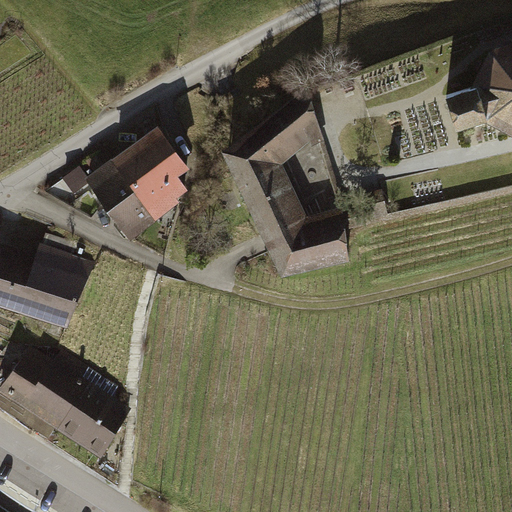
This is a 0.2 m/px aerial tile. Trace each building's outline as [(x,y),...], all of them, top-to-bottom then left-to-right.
[(478,109),(511,127),(511,36),(489,44),(471,83),(447,90),(454,116),(478,109)] [(285,267),(353,249),(346,222),(339,196),(305,205),(282,149),(316,127),(308,86),(228,141),(285,267)] [(189,172),(157,127),(86,178),(132,241),(192,198),(179,179),(189,172)] [(99,265),(0,236),(0,302),(69,326),(99,265)] [(53,366),(28,350),(0,391),(0,402),(97,467),(132,414),(112,400),(118,391),(61,353),(53,366)]
